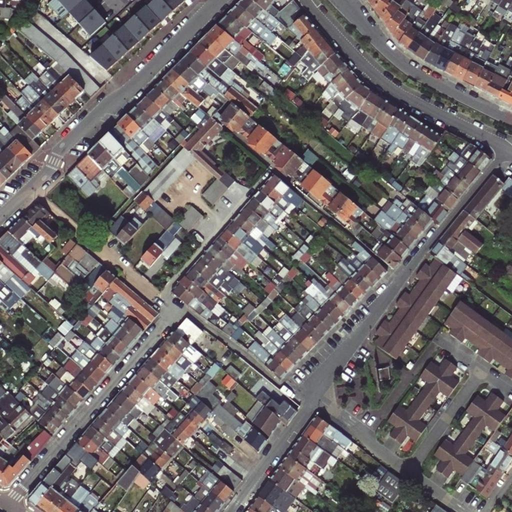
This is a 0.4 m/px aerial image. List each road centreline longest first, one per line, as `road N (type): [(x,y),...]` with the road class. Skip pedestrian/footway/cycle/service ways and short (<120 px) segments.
road 1 (residential): [(29,189),(63,144),(142,80),(220,0)]
road 2 (residential): [(7,506),(176,312)]
road 3 (residential): [(306,0),(398,95),(509,146)]
road 4 (residential): [(340,0),(404,65),(511,120)]
road 5 (residential): [(270,165),(401,280)]
road 6 (residential): [(160,299),(270,165)]
road 7 (residential): [(401,280),(509,146)]
road 8 (residential): [(176,312),(198,320),(280,386),(315,397)]
road 9 (residential): [(93,242),(198,127)]
road 10 (residential): [(315,397),(401,280)]
road 11 (residential): [(230,511),(315,397)]
road 12 (residential): [(408,471),(482,371)]
